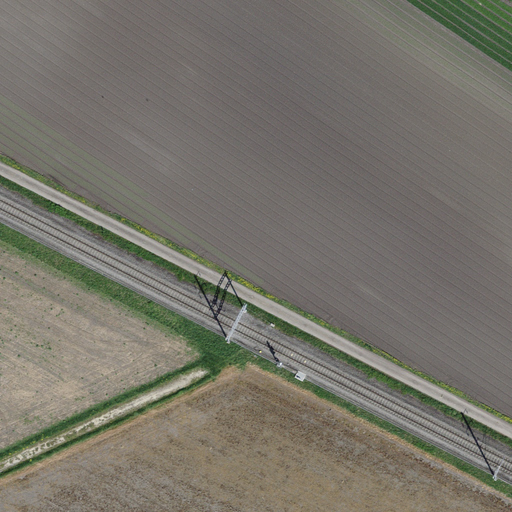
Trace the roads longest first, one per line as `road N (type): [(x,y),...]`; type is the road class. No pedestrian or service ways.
road 1 (track): [(0,164),(511,425)]
road 2 (track): [(0,471),(228,363)]
